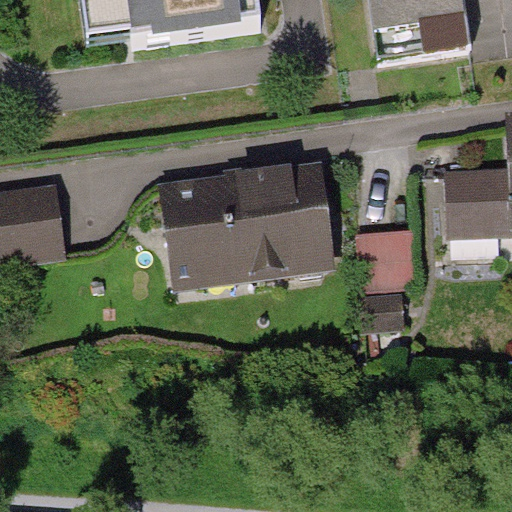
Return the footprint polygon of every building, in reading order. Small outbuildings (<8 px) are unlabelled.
[(78,0),(84,43),(250,20),(247,0),(78,0)] [(361,0),(371,67),(462,54),(454,0),(361,0)] [(511,130),(499,132),(504,179),(511,243),(511,130)] [(322,179),(160,202),(174,300),(336,277),(322,179)] [(504,179),(441,186),(448,250),(511,243),(504,179)] [(52,201),(0,207),(0,280),(61,273),(52,201)] [(405,245),(355,246),(355,303),(406,302),(405,245)] [(398,308),(357,309),(358,348),(399,347),(398,308)]
